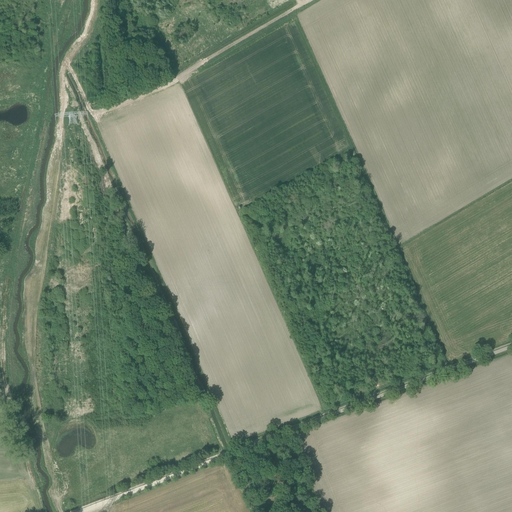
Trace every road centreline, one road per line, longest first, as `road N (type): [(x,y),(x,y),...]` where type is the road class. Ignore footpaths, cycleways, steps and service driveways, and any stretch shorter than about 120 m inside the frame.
road 1 (unclassified): [(228,454),(511,345)]
road 2 (track): [(78,511),(228,454),(253,511)]
